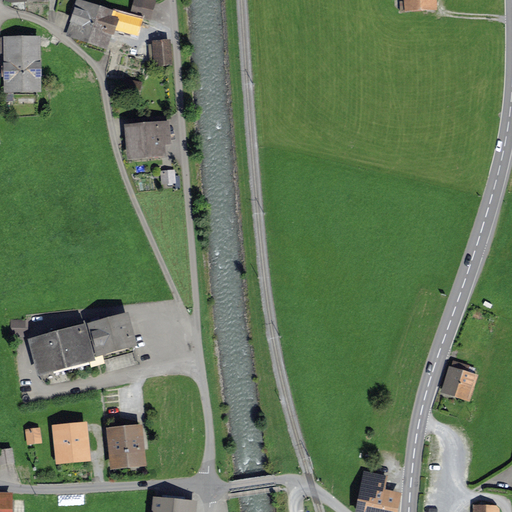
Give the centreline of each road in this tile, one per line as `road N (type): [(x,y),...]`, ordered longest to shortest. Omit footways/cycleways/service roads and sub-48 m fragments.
road 1 (secondary): [(511,90),(498,174),(422,404),(408,511)]
road 2 (residential): [(0,5),(62,37),(93,67),(114,153),(196,337)]
road 3 (residential): [(196,337),(173,0)]
road 4 (residential): [(0,485),(207,488)]
road 5 (residential): [(207,488),(210,442),(196,337)]
road 6 (residential): [(207,488),(284,478),(344,511)]
